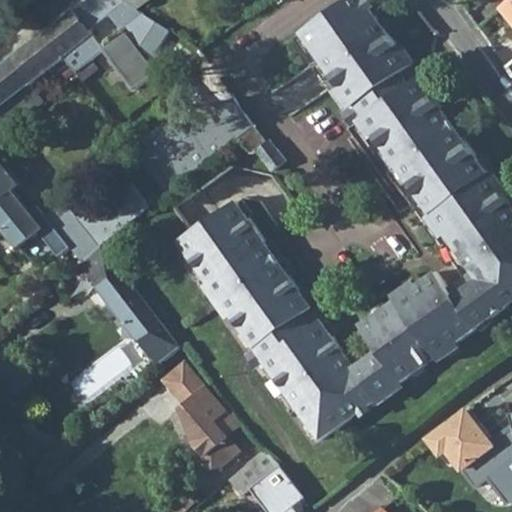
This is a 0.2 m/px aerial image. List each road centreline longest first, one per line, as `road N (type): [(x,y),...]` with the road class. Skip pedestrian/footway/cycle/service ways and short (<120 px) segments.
road 1 (residential): [(329,511),(511,368)]
road 2 (residential): [(428,0),(511,117)]
